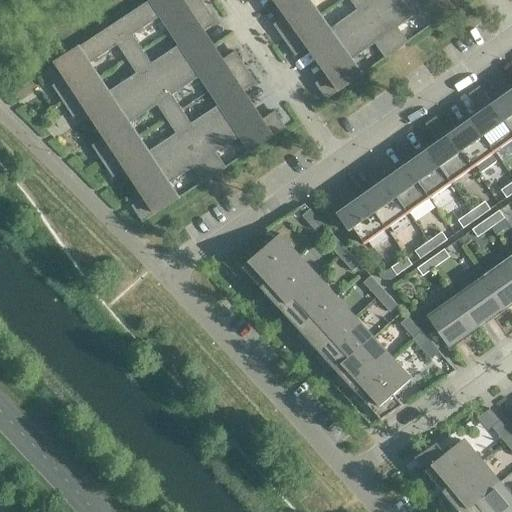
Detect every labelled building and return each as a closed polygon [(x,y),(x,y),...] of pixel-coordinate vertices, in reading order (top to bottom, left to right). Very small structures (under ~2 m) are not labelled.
[(148,0),(149,0),(149,1),(114,24),(135,55),(142,50),(133,36),(161,17),(170,31),(206,7),(201,0),(148,0)] [(280,0),(275,4),(285,17),(273,25),(285,41),(320,16),(310,2),(311,2),(313,0),(280,0)] [(376,20),(360,0),(349,0),(357,10),(330,30),(320,16),(285,41),(296,57),(307,48),(317,62),(376,20)] [(360,0),(376,20),(404,0),(360,0)] [(404,0),(376,20),(397,50),(408,43),(397,28),(421,11),(432,26),(467,1),(466,0),(404,0)] [(217,23),(206,7),(170,31),(180,45),(151,64),(142,50),(135,55),(154,85),(215,45),(205,31),(217,23)] [(397,50),(376,20),(317,62),(327,76),(315,84),(327,100),(362,75),(352,61),(376,44),(386,58),(397,50)] [(135,55),(114,24),(80,47),(79,46),(54,63),(64,78),(52,86),(63,102),(99,78),(90,64),(118,46),(127,60),(135,55)] [(224,59),(215,45),(154,85),(174,115),(182,110),(173,96),(201,77),(210,91),(246,67),(236,51),(224,59)] [(154,85),(135,55),(127,60),(136,74),(108,92),(99,78),(63,102),(73,118),(85,110),(94,124),(154,85)] [(257,83),(246,67),(210,91),(219,105),(218,106),(191,124),(182,110),(174,115),(194,145),(254,105),(245,91),(257,83)] [(174,115),(154,85),(94,124),(104,138),(92,146),(103,162),(139,138),(129,124),(130,124),(158,106),(167,120),(174,115)] [(511,95),(505,100),(503,98),(504,98),(503,97),(493,104),(511,131),(511,95)] [(511,131),(493,104),(492,105),(494,108),(483,116),(482,113),(481,112),(471,119),(495,153),(496,153),(495,152),(498,151),(511,141),(511,131)] [(264,119),(254,105),(194,145),(214,175),(225,168),(216,154),(217,153),(240,137),(250,152),(286,128),(275,111),(264,119)] [(194,145),(174,115),(167,120),(176,134),(148,152),(139,138),(103,162),(113,178),(125,170),(134,184),(194,145)] [(495,153),(471,119),(470,120),(473,123),(462,131),(460,129),(460,128),(460,127),(450,135),(474,169),(475,168),(474,167),(476,165),(481,173),(497,162),(491,155),(494,153),(494,154),(495,153)] [(474,169),(450,135),(449,135),(451,138),(440,146),(439,144),(438,143),(428,150),(452,184),(453,183),(452,182),(472,168),(473,169),(474,169)] [(214,175),(194,145),(134,184),(143,199),(132,206),(143,223),(179,199),(169,184),(194,168),(203,183),(214,175)] [(452,184),(428,150),(427,150),(430,153),(418,161),(417,159),(417,158),(406,165),(430,199),(431,198),(431,197),(449,186),(450,183),(451,184),(452,184)] [(430,199),(406,165),(408,169),(397,176),(395,174),(396,174),(395,173),(385,180),(409,214),(410,214),(409,213),(429,199),(429,200),(430,199)] [(409,214),(385,180),(384,181),(386,184),(375,192),(374,190),(374,189),(373,188),(363,195),(387,229),(388,229),(388,228),(390,226),(395,234),(410,223),(405,215),(407,214),(408,215),(409,214)] [(511,194),(511,182),(501,190),(507,198),(511,194)] [(387,229),(363,195),(363,196),(365,199),(354,207),(352,205),(353,205),(352,204),(337,214),(350,232),(354,229),(365,245),(367,244),(366,243),(368,242),(373,249),(389,238),(384,231),(386,229),(386,230),(387,229)] [(485,202),(472,211),(477,219),(491,210),(485,202)] [(321,221),(310,210),(302,217),(313,229),(321,221)] [(477,219),(472,211),(458,221),(463,229),(477,219)] [(505,219),(499,211),(486,220),(491,228),(505,219)] [(491,228),(486,220),(472,230),(478,238),(491,228)] [(442,232),(428,242),(434,250),(448,240),(442,232)] [(297,258),(278,237),(243,268),(263,290),(297,258)] [(347,250),(336,238),(329,245),(339,257),(347,250)] [(434,250),(428,242),(415,251),(420,259),(434,250)] [(450,257),(445,249),(431,259),(437,267),(450,257)] [(358,262),(347,250),(339,257),(350,269),(358,262)] [(393,267),(399,275),(412,265),(407,257),(393,267)] [(316,279),(297,258),(263,290),(281,310),(316,279)] [(511,258),(485,277),(507,308),(505,305),(511,300),(511,258)] [(437,267),(431,259),(417,269),(423,277),(437,267)] [(507,308),(485,277),(457,297),(479,328),(480,327),(478,324),(491,315),(493,317),(493,318),(507,308)] [(335,299),(316,279),(281,310),(300,331),(335,299)] [(385,291),(374,279),(366,286),(377,298),(385,291)] [(395,303),(385,291),(377,298),(388,310),(395,303)] [(428,308),(431,313),(432,315),(429,317),(430,318),(450,346),(449,347),(450,348),(453,347),(450,344),(454,341),(464,334),(466,336),(465,336),(466,337),(479,328),(457,297),(448,303),(444,297),(428,308)] [(353,319),(335,299),(300,331),(319,351),(353,319)] [(372,340),(353,319),(319,351),(337,371),(372,340)] [(422,332),(411,320),(403,327),(414,339),(422,332)] [(440,352),(422,332),(414,339),(413,340),(431,360),(440,352)] [(390,360),(372,340),(337,371),(356,392),(390,360)] [(410,382),(390,360),(356,392),(382,420),(404,406),(395,395),(410,382)] [(511,436),(511,435),(502,424),(494,431),(505,443),(511,436)] [(480,463),(462,441),(446,455),(437,444),(415,458),(445,494),(480,463)] [(465,511),(498,485),(480,463),(445,494),(460,511),(465,511)] [(508,511),(511,509),(511,501),(498,485),(465,511),(508,511)]
